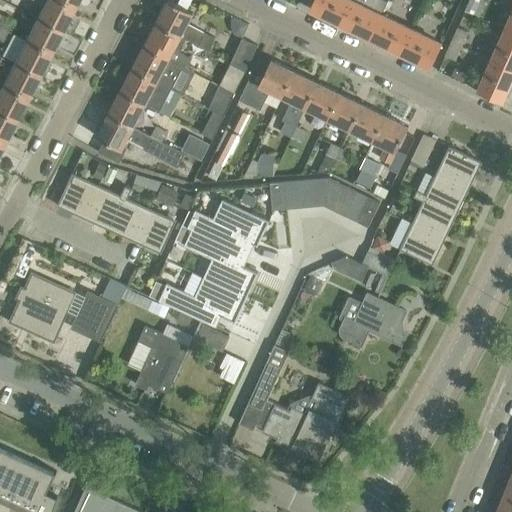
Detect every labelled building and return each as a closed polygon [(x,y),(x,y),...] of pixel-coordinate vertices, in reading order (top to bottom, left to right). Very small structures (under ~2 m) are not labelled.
[(33,0),(43,5),(36,18),(62,31),(73,8),(56,0),(33,0)] [(56,0),(73,8),(77,0),(56,0)] [(193,12),(169,0),(167,0),(156,23),(185,38),(209,51),(216,37),(187,23),(193,12)] [(351,0),(313,0),(310,8),(340,23),(351,0)] [(389,0),(351,0),(340,23),(370,38),(382,14),(389,0)] [(2,15),(0,13),(0,27),(8,31),(13,20),(2,15)] [(400,52),(411,29),(382,14),(370,38),(400,52)] [(50,53),(62,31),(36,18),(25,40),(50,53)] [(179,51),(185,38),(156,23),(144,46),(187,68),(192,58),(179,51)] [(451,42),(462,46),(468,32),(458,27),(451,42)] [(430,67),(442,43),(411,29),(400,52),(430,67)] [(511,68),(511,32),(505,29),(492,60),(511,68)] [(246,70),(249,63),(258,45),(242,38),(234,56),(231,62),(246,70)] [(38,76),(50,53),(25,40),(13,63),(38,76)] [(438,70),(454,78),(460,62),(456,61),(462,46),(451,42),(438,70)] [(187,68),(144,46),(132,68),(182,94),(193,72),(187,68)] [(271,59),(268,67),(260,83),(250,78),(238,100),(260,111),(265,101),(277,108),(283,97),(294,71),(271,59)] [(511,68),(492,60),(478,90),(502,101),(511,79),(511,68)] [(235,93),(246,70),(231,62),(208,108),(213,111),(202,133),(213,138),(235,93)] [(27,98),(38,76),(13,63),(2,85),(27,98)] [(182,94),(132,68),(120,91),(145,103),(171,115),(182,94)] [(291,101),(283,120),(285,121),(280,132),(292,137),(297,125),(305,108),(317,82),(294,71),(283,97),(291,101)] [(327,119),(340,93),(317,82),(305,108),(327,119)] [(0,112),(15,120),(27,98),(2,85),(0,88),(0,112)] [(132,127),(145,103),(120,91),(108,114),(116,118),(132,127)] [(350,130),(363,104),(340,93),(327,119),(350,130)] [(373,141),(386,115),(363,104),(350,130),(373,141)] [(224,165),(251,113),(241,108),(215,160),(224,165)] [(0,112),(0,140),(4,143),(15,120),(0,112)] [(132,127),(116,118),(108,114),(97,136),(104,140),(98,151),(120,162),(126,149),(122,147),(126,138),(179,165),(186,152),(161,139),(150,135),(132,127)] [(390,163),(408,126),(386,115),(373,141),(386,147),(380,158),(390,163)] [(292,137),(302,142),(307,130),(297,125),(292,137)] [(150,135),(161,139),(165,131),(155,126),(150,135)] [(209,144),(190,134),(182,150),(201,159),(209,144)] [(342,147),(332,143),(318,172),(329,171),(330,171),(342,147)] [(481,161),(471,156),(449,146),(437,172),(466,186),(471,176),(473,177),(481,161)] [(341,176),(353,152),(342,147),(330,171),(341,176)] [(416,152),(412,161),(424,167),(429,158),(416,152)] [(277,154),(262,153),(258,161),(252,158),(244,178),(273,176),(279,164),(273,161),(277,154)] [(100,162),(93,177),(101,180),(107,166),(100,162)] [(103,179),(104,179),(112,183),(117,171),(109,167),(103,179)] [(361,170),(356,182),(371,188),(376,177),(361,170)] [(466,186),(437,172),(426,195),(416,191),(416,193),(457,212),(464,197),(462,196),(466,186)] [(73,173),(58,205),(74,212),(75,210),(85,214),(98,185),(73,173)] [(312,206),(324,205),(329,177),(311,178),(312,206)] [(324,205),(334,210),(347,185),(329,177),(324,205)] [(299,207),(312,206),(311,178),(297,179),(299,207)] [(287,208),(299,207),(297,179),(285,181),(287,208)] [(285,181),(270,182),(271,189),(273,209),(287,208),(285,181)] [(125,186),(121,195),(98,185),(85,214),(95,219),(94,221),(109,228),(128,187),(125,186)] [(334,210),(346,215),(358,191),(347,185),(334,210)] [(377,185),(374,192),(384,198),(388,190),(377,185)] [(127,198),(131,189),(128,187),(109,228),(125,235),(126,233),(136,238),(149,208),(127,198)] [(346,215),(357,221),(369,196),(358,191),(346,215)] [(457,212),(416,193),(414,196),(423,201),(413,222),(435,233),(442,236),(447,227),(449,228),(457,212)] [(368,226),(377,208),(380,201),(369,196),(357,221),(368,226)] [(194,212),(188,226),(192,228),(244,253),(249,242),(258,246),(270,220),(223,198),(214,218),(196,209),(194,212)] [(161,252),(175,220),(149,208),(136,238),(146,242),(145,244),(161,252)] [(189,210),(183,224),(188,226),(194,212),(189,210)] [(442,236),(435,233),(413,222),(400,248),(432,263),(440,248),(438,246),(442,236)] [(183,224),(176,239),(185,243),(192,228),(188,226),(183,224)] [(212,258),(204,277),(247,297),(258,272),(240,263),(244,253),(192,228),(185,243),(184,245),(212,258)] [(387,275),(393,262),(368,251),(362,263),(369,267),(387,275)] [(347,255),(332,262),(334,268),(362,281),(367,270),(369,267),(362,263),(347,255)] [(25,288),(21,286),(16,297),(20,299),(10,320),(54,340),(76,292),(32,272),(25,288)] [(104,293),(120,300),(127,284),(112,277),(104,293)] [(247,297),(204,277),(195,295),(167,282),(166,285),(159,300),(212,324),(217,313),(236,322),(247,297)] [(156,281),(149,296),(159,300),(166,285),(156,281)] [(72,327),(100,340),(117,305),(88,292),(72,327)] [(339,328),(339,332),(342,336),(343,338),(362,346),(370,328),(401,343),(406,333),(392,327),(396,318),(401,320),(405,311),(368,293),(364,302),(349,295),(339,316),(340,319),(343,320),(339,328)] [(152,299),(147,311),(164,318),(169,307),(152,299)] [(229,335),(204,323),(197,338),(222,350),(229,335)] [(164,334),(146,325),(139,341),(129,363),(142,370),(136,384),(147,389),(149,384),(167,392),(171,385),(189,345),(164,334)] [(227,352),(218,369),(222,370),(219,376),(234,383),(237,378),(245,361),(227,352)] [(249,401),(263,407),(262,410),(261,410),(261,411),(262,411),(264,407),(271,411),(262,431),(277,438),(276,440),(275,439),(274,440),(288,446),(295,449),(296,446),(318,456),(329,432),(328,432),(331,426),(332,427),(333,425),(337,427),(336,429),(337,429),(353,395),(352,394),(351,396),(319,381),(311,398),(312,399),(312,398),(316,400),(309,414),(292,406),(290,409),(275,402),(275,403),(267,399),(276,380),(261,374),(249,401)] [(0,491),(43,511),(45,511),(53,497),(46,494),(47,490),(56,472),(0,446),(0,491)] [(143,511),(86,486),(78,504),(73,511),(143,511)] [(511,511),(511,498),(507,496),(501,509),(498,508),(496,511),(511,511)]
